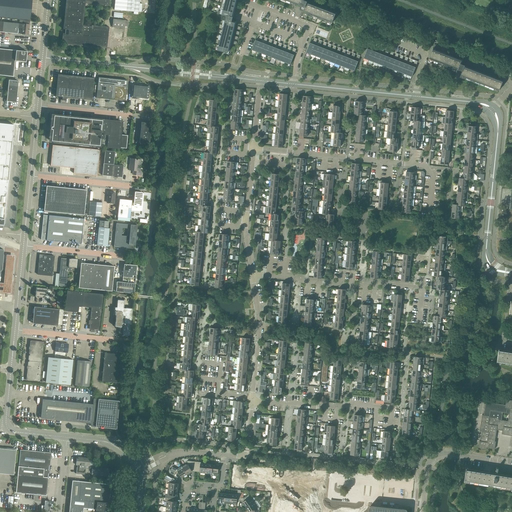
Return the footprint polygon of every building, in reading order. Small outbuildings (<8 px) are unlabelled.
[(0,0),(0,17),(23,20),(22,22),(30,23),(30,21),(32,0),(0,0)] [(66,0),(63,29),(65,29),(65,33),(63,33),(62,44),(107,48),(109,27),(91,25),(91,26),(83,25),(85,3),(109,6),(109,0),(66,0)] [(139,0),(115,0),(114,10),(123,11),(138,12),(139,0)] [(218,50),(218,51),(227,53),(235,23),(232,22),(233,17),(232,17),(236,0),(226,0),(222,15),(223,15),(222,20),(225,21),(218,50)] [(284,0),(301,6),(300,8),(301,11),(303,11),(303,12),(304,12),(332,23),(336,14),(335,14),(307,3),(308,0),(284,0)] [(112,27),(124,28),(125,20),(113,19),(112,27)] [(0,21),(0,31),(5,32),(8,33),(10,34),(12,33),(18,34),(18,28),(22,28),(21,34),(29,35),(29,34),(30,25),(30,23),(22,22),(22,24),(19,24),(0,21)] [(112,45),(112,49),(142,52),(144,35),(126,34),(125,34),(124,33),(114,32),(113,36),(113,39),(113,42),(112,45)] [(252,49),(257,51),(260,42),(256,41),(256,40),(252,49),(252,50),(252,49)] [(257,51),(262,53),(265,44),(260,42),(257,51)] [(307,52),(311,54),(315,45),(310,43),(306,52),(307,52)] [(262,53),(267,55),(270,46),(265,44),(262,53)] [(311,54),(316,56),(320,47),(315,45),(311,54)] [(267,55),(271,57),(275,48),(270,46),(267,55)] [(316,56),(321,58),(324,49),(320,47),(316,56)] [(0,74),(13,76),(15,61),(16,50),(0,48),(0,74)] [(271,57),(276,59),(280,50),(275,48),(271,57)] [(321,58),(326,60),(329,51),(324,49),(321,58)] [(364,58),(369,60),(372,51),(368,49),(367,49),(364,58)] [(27,51),(16,50),(15,61),(26,62),(27,51)] [(276,59),(281,61),(284,52),(280,50),(276,59)] [(433,50),(432,50),(429,59),(458,70),(456,73),(461,75),(461,76),(499,91),(503,82),(464,67),(465,66),(460,64),(462,61),(461,61),(433,50)] [(326,60),(330,61),(334,53),(329,51),(326,60)] [(369,60),(374,62),(377,53),(372,51),(369,60)] [(281,61),(286,62),(289,53),(284,52),(281,61)] [(289,53),(286,62),(290,64),(291,64),(294,55),(289,53)] [(330,61),(335,63),(339,54),(334,53),(330,61)] [(374,62),(378,64),(382,55),(377,53),(374,62)] [(335,63),(340,65),(344,56),(339,54),(335,63)] [(378,64),(383,65),(387,57),(382,55),(378,64)] [(340,65),(345,67),(348,58),(344,56),(340,65)] [(383,65),(388,67),(391,58),(387,57),(383,65)] [(345,67),(350,69),(353,60),(348,58),(345,67)] [(388,67),(393,69),(396,60),(391,58),(388,67)] [(353,60),(350,69),(354,71),(355,71),(358,62),(353,60)] [(393,69),(398,71),(401,62),(396,60),(393,69)] [(398,71),(402,73),(406,64),(401,62),(398,71)] [(402,73),(407,75),(411,66),(406,64),(402,73)] [(411,66),(407,75),(412,76),(412,77),(416,68),(415,67),(415,68),(411,66)] [(62,97),(62,100),(66,101),(66,98),(92,100),(94,78),(58,74),(56,96),(62,97)] [(127,80),(98,77),(96,98),(125,101),(127,80)] [(133,84),(132,97),(148,99),(149,86),(133,84)] [(333,106),(333,112),(340,113),(341,111),(342,111),(343,105),(337,104),(337,106),(333,106)] [(53,141),(99,145),(102,120),(53,115),(53,116),(54,116),(53,123),(50,125),(50,130),(52,133),(51,140),(50,140),(50,141),(53,141)] [(99,145),(108,146),(110,122),(110,121),(102,120),(99,145)] [(110,122),(108,146),(126,148),(128,135),(121,135),(122,129),(119,129),(120,122),(124,123),(124,122),(110,121),(110,122)] [(141,122),(139,142),(150,143),(152,123),(141,122)] [(0,224),(3,225),(4,224),(14,125),(13,125),(0,123),(0,224)] [(412,147),(411,149),(416,150),(417,150),(417,148),(419,148),(420,141),(412,140),(412,147)] [(74,168),(74,173),(97,176),(100,150),(53,145),(51,166),(74,168)] [(105,150),(102,175),(114,176),(114,177),(117,177),(122,177),(123,170),(124,170),(124,169),(123,169),(123,165),(113,164),(115,151),(105,150)] [(133,170),(133,174),(141,175),(142,171),(137,170),(137,164),(140,164),(141,160),(130,159),(129,170),(133,170)] [(406,172),(406,179),(414,179),(416,180),(417,176),(414,175),(414,173),(411,172),(411,170),(408,170),(407,172),(406,172)] [(44,211),(84,215),(86,190),(47,186),(44,211)] [(107,203),(114,203),(115,193),(108,192),(107,197),(108,197),(107,203)] [(143,193),(143,192),(135,192),(134,203),(132,202),(131,210),(141,211),(142,211),(143,204),(144,194),(143,193)] [(117,217),(118,217),(130,218),(131,210),(132,202),(132,201),(128,201),(125,200),(119,200),(119,201),(117,217)] [(102,202),(90,201),(89,215),(101,216),(102,202)] [(44,215),(42,239),(41,239),(41,240),(81,244),(84,219),(44,215)] [(123,247),(122,248),(133,249),(133,245),(135,245),(136,241),(138,241),(138,237),(136,237),(136,233),(138,233),(139,229),(137,229),(137,225),(116,223),(114,247),(120,248),(120,247),(123,247)] [(109,228),(108,228),(99,227),(97,245),(107,246),(109,228)] [(438,236),(437,243),(448,244),(451,244),(451,242),(448,241),(448,237),(446,237),(438,236)] [(15,256),(6,255),(2,293),(11,294),(15,256)] [(40,263),(40,265),(38,265),(38,266),(38,274),(53,276),(55,256),(40,255),(39,263),(39,262),(39,263),(40,263)] [(69,261),(65,260),(62,260),(61,260),(59,274),(56,273),(55,276),(54,287),(58,287),(58,286),(66,286),(68,271),(72,271),(72,267),(76,268),(77,259),(69,259),(69,261)] [(354,261),(346,261),(346,267),(347,268),(347,270),(355,270),(355,264),(354,264),(354,261)] [(103,264),(97,263),(97,264),(81,263),(78,288),(112,291),(114,266),(103,265),(103,264)] [(123,277),(123,282),(117,281),(116,291),(134,293),(135,278),(137,265),(124,264),(123,272),(123,277)] [(47,295),(47,288),(36,287),(35,297),(38,297),(40,298),(40,297),(42,298),(42,302),(50,302),(50,296),(47,295)] [(78,306),(82,306),(83,292),(67,290),(65,311),(77,312),(78,306)] [(83,292),(82,306),(92,307),(89,329),(99,330),(103,294),(83,292)] [(119,333),(123,334),(123,335),(129,336),(129,334),(130,335),(133,308),(124,307),(125,300),(117,299),(116,307),(115,307),(114,315),(116,315),(116,316),(115,316),(114,326),(120,327),(119,333)] [(34,307),(33,323),(58,326),(58,324),(62,325),(63,311),(59,310),(59,309),(36,307),(34,307)] [(27,380),(40,381),(44,342),(31,340),(31,341),(30,346),(30,347),(32,347),(31,349),(29,349),(29,350),(30,350),(29,355),(31,355),(30,360),(29,360),(28,366),(30,366),(30,368),(28,368),(27,380)] [(55,351),(67,352),(68,344),(56,343),(55,351)] [(511,351),(499,350),(497,363),(511,365),(511,351)] [(103,369),(102,379),(102,382),(107,382),(116,383),(122,384),(125,355),(119,354),(110,353),(105,353),(104,359),(103,369)] [(48,357),(46,382),(70,385),(73,360),(48,357)] [(91,362),(77,360),(75,385),(89,386),(91,362)] [(394,402),(395,396),(387,395),(385,395),(384,401),(387,402),(387,404),(393,405),(393,402),(394,402)] [(96,426),(116,429),(119,406),(119,401),(94,398),(93,404),(43,399),(41,418),(91,423),(91,424),(93,426),(96,427),(96,426)] [(483,432),(482,435),(481,435),(480,441),(479,441),(478,448),(479,448),(486,449),(486,450),(487,450),(487,448),(495,449),(496,441),(495,441),(497,430),(502,430),(502,434),(511,435),(511,400),(508,400),(506,399),(505,405),(486,402),(484,410),(485,410),(484,415),(482,415),(480,431),(483,432)] [(0,473),(14,475),(16,450),(0,448),(0,473)] [(16,492),(46,495),(50,453),(20,450),(16,492)] [(78,465),(78,467),(77,467),(76,474),(84,474),(84,473),(92,474),(92,475),(108,477),(109,469),(97,468),(97,463),(93,463),(94,458),(77,457),(76,465),(78,465)] [(187,463),(182,466),(187,474),(192,471),(195,471),(196,461),(187,461),(187,463)] [(201,462),(196,461),(195,471),(200,472),(200,473),(206,473),(207,464),(201,463),(201,462)] [(219,465),(207,464),(206,473),(212,474),(212,472),(218,473),(219,465)] [(187,474),(182,466),(177,469),(173,467),(171,470),(170,469),(168,472),(174,475),(176,472),(178,471),(182,477),(187,474)] [(496,470),(493,470),(492,473),(490,472),(490,473),(466,469),(464,482),(496,487),(496,485),(511,487),(511,477),(498,475),(499,471),(498,470),(499,468),(496,468),(496,470)] [(279,471),(277,483),(301,485),(303,473),(279,471)] [(308,476),(306,500),(315,501),(317,477),(308,476)] [(71,507),(71,511),(75,511),(83,511),(84,508),(88,508),(92,509),(93,501),(105,502),(109,503),(111,484),(73,480),(70,507),(71,507)] [(166,494),(165,497),(177,499),(177,496),(178,490),(168,489),(168,494),(166,494)] [(237,500),(240,500),(240,497),(241,490),(238,490),(237,495),(231,494),(231,504),(237,504),(237,500)] [(243,502),(246,507),(254,502),(249,494),(244,498),(240,497),(240,500),(243,501),(243,502)] [(167,501),(166,507),(176,508),(177,502),(176,502),(177,499),(165,497),(165,501),(167,501)] [(254,502),(246,507),(249,511),(250,511),(251,511),(250,511),(258,511),(260,505),(257,500),(254,502)] [(104,511),(105,502),(93,501),(92,509),(96,509),(96,511),(104,511)]
